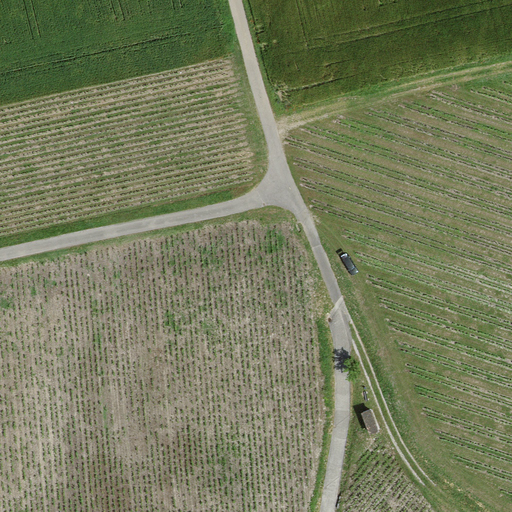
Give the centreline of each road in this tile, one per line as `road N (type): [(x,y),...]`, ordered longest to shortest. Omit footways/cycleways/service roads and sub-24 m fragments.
road 1 (track): [(236,0),(284,176),(337,299),(342,411),(328,511)]
road 2 (track): [(0,255),(227,209),(264,197),(284,176)]
road 3 (track): [(468,511),(411,461),(337,299)]
road 4 (track): [(511,66),(268,122)]
